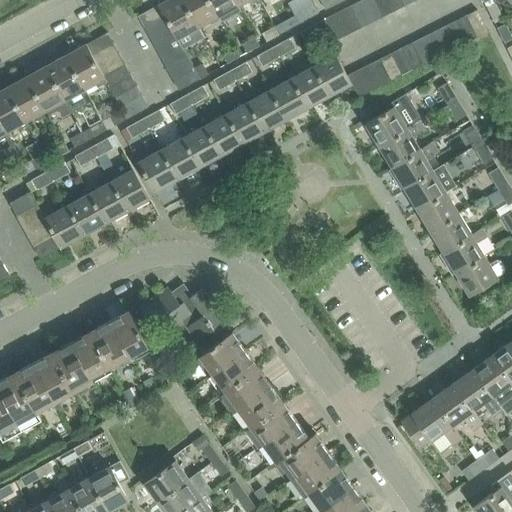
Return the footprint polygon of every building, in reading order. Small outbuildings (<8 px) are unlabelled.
[(157,0),(156,1),(158,4),(164,14),(170,26),(175,36),(181,47),(182,47),(203,36),(198,26),(183,0),(157,0)] [(183,0),(198,26),(207,21),(210,25),(219,20),(207,0),(183,0)] [(207,0),(219,20),(239,9),(237,5),(234,0),(207,0)] [(320,0),(326,10),(344,0),(320,0)] [(360,0),(349,6),(360,27),(372,21),(360,0)] [(373,0),(360,0),(372,21),(381,16),(373,0)] [(387,0),(373,0),(381,16),(393,10),(387,0)] [(400,0),(387,0),(393,10),(403,5),(400,0)] [(136,15),(142,26),(164,14),(158,4),(136,15)] [(496,4),(488,8),(495,23),(503,19),(496,4)] [(314,5),(302,11),(306,20),(318,13),(314,5)] [(349,6),(328,17),(339,38),(360,27),(349,6)] [(475,9),(465,14),(476,36),(486,30),(475,9)] [(142,26),(148,37),(170,26),(164,14),(142,26)] [(465,14),(454,19),(465,41),(476,36),(465,14)] [(293,15),(280,22),(285,31),(298,24),(293,15)] [(316,23),(322,33),(327,44),(339,38),(328,17),(316,23)] [(454,19),(444,25),(455,47),(465,41),(454,19)] [(306,42),(322,33),(316,23),(300,32),(306,42)] [(511,36),(506,24),(498,28),(505,43),(511,39),(511,36)] [(444,25),(432,31),(444,52),(455,47),(444,25)] [(148,37),(154,47),(175,36),(170,26),(148,37)] [(279,35),(275,27),(262,33),(267,42),(279,35)] [(432,31),(422,36),(433,58),(444,52),(432,31)] [(106,32),(85,44),(91,54),(112,42),(106,32)] [(154,47),(160,58),(181,47),(175,36),(154,47)] [(422,36),(411,42),(422,64),(433,58),(422,36)] [(260,46),(255,37),(243,44),(247,52),(260,46)] [(290,38),(275,46),(281,57),(296,48),(290,38)] [(91,54),(85,44),(85,42),(65,53),(84,88),(94,83),(96,87),(105,82),(108,86),(130,74),(124,64),(102,76),(96,65),(91,54)] [(118,53),(112,42),(91,54),(96,65),(118,53)] [(411,42),(400,47),(411,69),(422,64),(411,42)] [(281,57),(275,46),(257,56),(263,66),(281,57)] [(160,58),(166,69),(187,57),(182,47),(181,47),(160,58)] [(400,47),(390,52),(401,74),(411,69),(400,47)] [(223,55),(227,63),(240,56),(236,48),(223,55)] [(390,52),(379,58),(390,80),(401,74),(390,52)] [(65,53),(45,64),(71,110),(90,100),(84,88),(65,53)] [(124,64),(118,53),(96,65),(102,76),(124,64)] [(334,53),(312,65),(328,95),(350,83),(346,75),(334,53)] [(166,69),(172,79),(193,68),(187,57),(166,69)] [(379,58),(368,64),(379,86),(390,80),(379,58)] [(194,66),(200,77),(208,73),(202,62),(194,66)] [(246,62),(231,71),(237,81),(252,72),(246,62)] [(45,64),(26,75),(47,114),(57,108),(61,116),(71,110),(45,64)] [(368,64),(346,75),(350,83),(357,97),(379,86),(368,64)] [(312,65),(290,77),(306,107),(328,95),(312,65)] [(193,68),(172,79),(177,89),(198,78),(193,68)] [(237,81),(231,71),(214,80),(219,90),(237,81)] [(130,74),(108,86),(114,97),(136,85),(130,74)] [(26,75),(6,86),(25,121),(35,115),(37,119),(47,114),(26,75)] [(290,77),(268,89),(284,119),(306,107),(290,77)] [(437,89),(446,103),(456,97),(447,83),(437,89)] [(136,85),(114,97),(119,107),(141,95),(136,85)] [(6,86),(0,89),(0,120),(5,131),(15,125),(18,130),(27,125),(25,121),(6,86)] [(203,86),(187,95),(193,105),(209,96),(203,86)] [(268,89),(246,101),(263,131),(284,119),(268,89)] [(392,105),(364,123),(377,145),(406,127),(420,119),(421,118),(405,93),(391,101),(393,105),(392,105)] [(141,95),(119,107),(120,109),(125,118),(147,106),(141,95)] [(193,105),(187,95),(170,104),(176,114),(193,105)] [(456,97),(446,103),(457,121),(467,115),(456,97)] [(246,101),(224,113),(241,143),(263,131),(246,101)] [(125,118),(120,109),(110,115),(115,124),(125,118)] [(159,110),(144,118),(150,128),(165,120),(159,110)] [(224,113),(203,125),(219,155),(241,143),(224,113)] [(150,128),(144,118),(127,128),(132,138),(150,128)] [(377,145),(390,166),(419,148),(412,137),(426,129),(420,119),(406,127),(377,145)] [(90,126),(94,135),(107,128),(102,120),(90,126)] [(203,125),(181,137),(197,167),(219,155),(203,125)] [(463,131),(471,145),(481,139),(473,125),(463,131)] [(70,137),(75,146),(87,138),(83,130),(70,137)] [(181,137),(159,149),(175,179),(197,167),(181,137)] [(108,138),(91,147),(97,157),(114,148),(108,138)] [(481,139),(471,145),(482,163),(492,157),(481,139)] [(390,166),(403,187),(432,169),(425,159),(440,150),(433,140),(419,148),(390,166)] [(67,149),(63,141),(50,148),(55,156),(67,149)] [(97,157),(91,147),(75,156),(81,166),(97,157)] [(175,179),(159,149),(136,161),(153,191),(175,179)] [(31,159),(35,168),(49,161),(44,152),(31,159)] [(29,171),(24,162),(12,169),(17,178),(29,171)] [(65,162),(49,170),(55,180),(70,172),(65,162)] [(403,187),(416,208),(445,191),(455,184),(442,163),(432,169),(403,187)] [(489,173),(497,187),(507,181),(499,167),(489,173)] [(131,168),(111,179),(127,209),(148,198),(131,168)] [(55,180),(49,170),(32,180),(37,190),(55,180)] [(111,179),(89,191),(105,221),(127,209),(111,179)] [(511,188),(507,181),(497,187),(508,205),(511,202),(511,188)] [(15,215),(36,204),(37,204),(30,191),(8,202),(15,215)] [(89,191),(67,203),(84,233),(105,221),(89,191)] [(416,208),(429,230),(458,212),(445,191),(416,208)] [(67,203),(43,217),(48,226),(53,236),(59,247),(84,233),(67,203)] [(14,216),(20,227),(42,215),(36,204),(15,215),(14,216)] [(429,230),(442,251),(471,233),(458,212),(429,230)] [(20,227),(26,238),(48,226),(43,217),(42,215),(20,227)] [(48,226),(26,238),(32,248),(53,236),(48,226)] [(442,251),(455,272),(484,254),(475,240),(486,234),(481,226),(471,233),(442,251)] [(53,236),(32,248),(38,258),(59,247),(53,236)] [(484,254),(455,272),(468,294),(504,272),(506,267),(501,259),(497,258),(489,263),(484,254)] [(165,286),(137,306),(150,324),(153,322),(162,334),(180,321),(184,327),(194,341),(211,329),(214,332),(227,323),(201,288),(191,295),(182,283),(169,292),(165,286)] [(127,309),(107,320),(130,361),(150,350),(127,309)] [(107,320),(88,330),(111,371),(130,361),(107,320)] [(88,330),(69,341),(92,382),(111,371),(88,330)] [(193,359),(206,377),(244,349),(231,331),(193,359)] [(511,339),(492,353),(511,381),(511,380),(511,339)] [(69,341),(51,351),(73,392),(92,382),(69,341)] [(206,377),(219,394),(257,367),(244,349),(206,377)] [(51,351),(32,362),(54,403),(73,392),(51,351)] [(492,353),(472,368),(492,395),(499,404),(511,394),(511,380),(511,381),(492,353)] [(32,362),(13,372),(35,413),(54,403),(32,362)] [(219,394),(232,412),(270,384),(257,367),(219,394)] [(472,368),(451,383),(471,410),(472,409),(483,402),(493,416),(502,409),(499,404),(492,395),(472,368)] [(13,372),(0,379),(0,393),(17,424),(35,413),(13,372)] [(150,377),(142,381),(148,391),(156,386),(150,377)] [(451,383),(431,397),(451,425),(452,424),(463,416),(473,431),(482,424),(472,409),(471,410),(451,383)] [(232,412),(245,429),(282,402),(270,384),(232,412)] [(131,388),(123,392),(131,407),(133,406),(139,403),(131,388)] [(0,393),(0,432),(17,424),(0,393)] [(452,424),(451,425),(431,397),(410,412),(411,413),(400,420),(419,446),(429,439),(430,440),(443,431),(453,446),(462,438),(452,424)] [(245,429),(257,447),(295,419),(282,402),(245,429)] [(276,460),(314,432),(308,436),(295,419),(257,447),(270,464),(276,460)] [(511,446),(511,431),(501,439),(508,449),(511,446)] [(276,460),(289,477),(327,450),(314,432),(276,460)] [(194,441),(192,443),(198,451),(202,448),(209,443),(203,435),(194,441)] [(88,440),(74,447),(78,456),(93,448),(88,440)] [(202,448),(211,461),(219,456),(210,443),(209,443),(202,448)] [(78,456),(74,447),(59,454),(64,463),(78,456)] [(492,449),(477,460),(484,469),(499,458),(492,449)] [(36,450),(32,452),(37,460),(40,458),(36,450)] [(289,477),(302,495),(339,467),(327,450),(289,477)] [(219,456),(211,461),(220,474),(228,469),(219,456)] [(119,459),(88,476),(107,511),(128,499),(119,484),(129,478),(119,459)] [(143,482),(157,501),(188,478),(174,459),(143,482)] [(48,460),(34,468),(39,477),(53,469),(48,460)] [(484,469),(477,460),(462,471),(468,480),(484,469)] [(302,495),(314,511),(352,485),(339,467),(302,495)] [(39,477),(34,468),(20,476),(25,485),(39,477)] [(501,485),(473,505),(478,511),(505,511),(511,508),(511,477),(508,472),(497,481),(501,485)] [(73,479),(66,483),(69,487),(82,511),(104,511),(107,511),(88,476),(76,483),(73,479)] [(157,501),(164,511),(179,511),(201,496),(188,478),(157,501)] [(228,485),(237,497),(245,492),(236,479),(228,485)] [(9,482),(0,487),(0,497),(13,490),(9,482)] [(314,511),(351,511),(365,502),(352,485),(314,511)] [(54,490),(47,494),(49,498),(56,511),(82,511),(69,487),(56,494),(54,490)] [(262,487),(254,492),(259,499),(267,493),(262,487)] [(245,492),(237,497),(246,510),(254,505),(245,492)] [(201,496),(179,511),(212,511),(207,504),(211,501),(206,493),(201,496)] [(56,511),(49,498),(29,509),(31,511),(56,511)] [(351,511),(371,511),(365,502),(351,511)]
